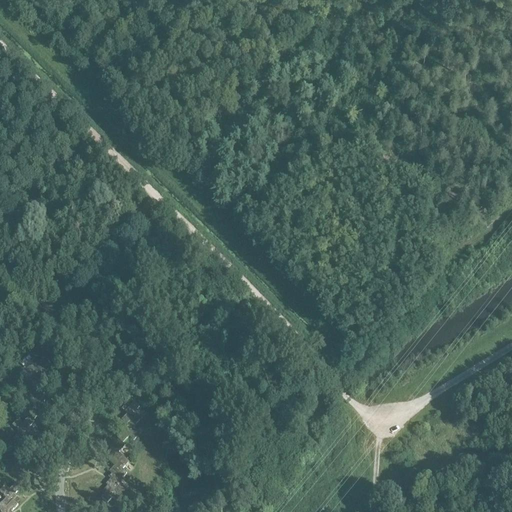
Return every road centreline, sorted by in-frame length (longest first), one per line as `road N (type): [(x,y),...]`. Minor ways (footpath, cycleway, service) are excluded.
road 1 (unclassified): [(511,347),(417,404),(380,413),(352,402),(0,41)]
road 2 (residential): [(0,276),(82,367),(82,403),(59,482),(62,511)]
